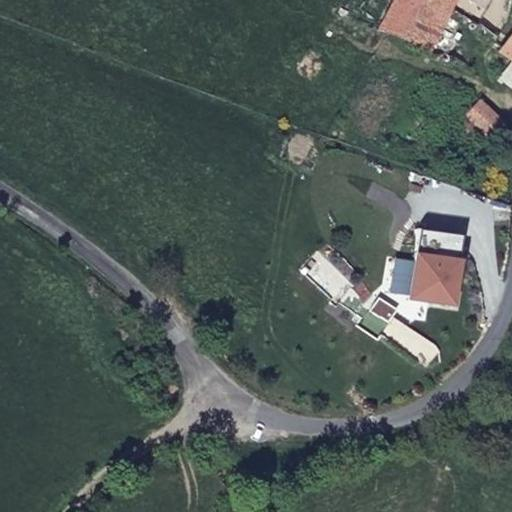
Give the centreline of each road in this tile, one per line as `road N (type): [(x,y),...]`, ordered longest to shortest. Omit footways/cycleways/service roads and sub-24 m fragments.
road 1 (secondary): [(0,191),(92,254),(227,390),(291,424),(360,428),(413,415),(462,379),(498,329),(511,287)]
road 2 (track): [(227,390),(117,469),(77,511)]
